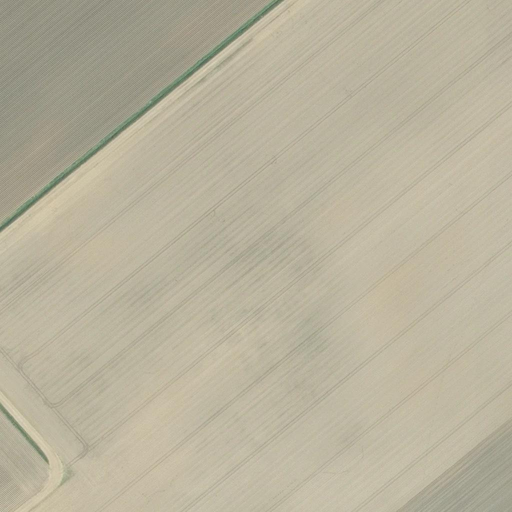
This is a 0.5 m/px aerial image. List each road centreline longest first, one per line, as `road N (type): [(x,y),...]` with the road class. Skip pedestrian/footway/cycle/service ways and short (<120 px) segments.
road 1 (track): [(0,238),(290,0)]
road 2 (track): [(18,511),(49,486),(54,466),(0,398)]
